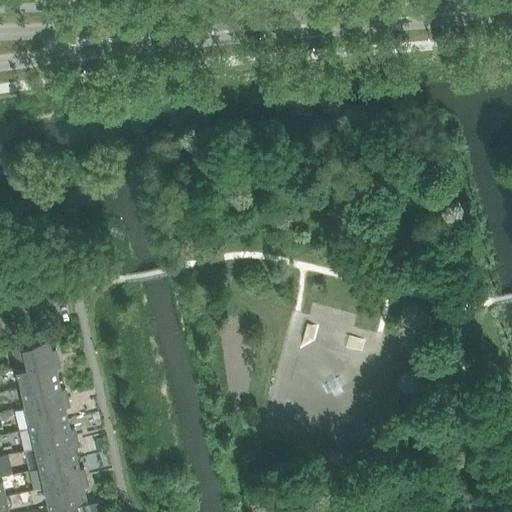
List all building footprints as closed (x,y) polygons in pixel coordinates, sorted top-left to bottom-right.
[(12,346),(17,367),(58,357),(56,348),(51,349),(49,338),(12,346)] [(22,387),(58,378),(56,367),(60,366),(58,357),(17,367),(22,387)] [(27,407),(68,397),(65,388),(61,389),(58,378),(22,387),(27,407)] [(68,397),(27,407),(31,427),(68,418),(65,407),(70,406),(68,397)] [(36,446),(77,437),(75,428),(70,429),(68,418),(31,427),(36,446)] [(41,466),(77,458),(74,447),(79,446),(77,437),(36,446),(41,466)] [(45,486),(86,476),(84,467),(79,468),(77,458),(41,466),(45,486)] [(45,486),(50,507),(86,498),(84,487),(88,486),(86,476),(45,486)] [(6,495),(0,496),(0,508),(1,511),(9,510),(6,495)] [(104,500),(90,503),(91,511),(106,509),(104,500)]
